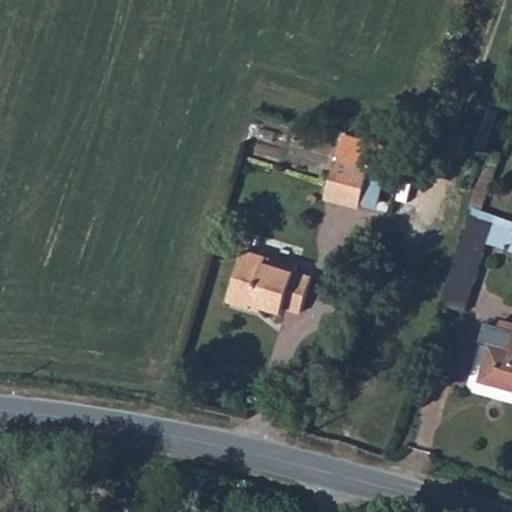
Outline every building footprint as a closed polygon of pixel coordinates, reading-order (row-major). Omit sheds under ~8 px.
[(389,161),(345,149),(342,159),(372,168),(362,204),(376,208),(389,161)] [(511,219),(483,210),(500,162),(488,157),(467,215),(471,216),(510,230),(511,224),(511,219)] [(372,168),(342,159),(338,158),(328,197),(361,206),(362,204),(372,168)] [(511,230),(510,230),(471,216),(463,240),(462,240),(442,303),(466,311),(487,240),(505,246),(507,242),(511,243),(511,248),(511,230)] [(297,271),(298,266),(246,249),(238,274),(230,299),(252,306),(253,302),(263,305),(284,311),(285,306),(302,312),(307,296),(313,276),(297,271)] [(511,321),(503,319),(501,327),(487,323),(482,342),(491,345),(486,362),(481,379),(511,388),(511,321)]
